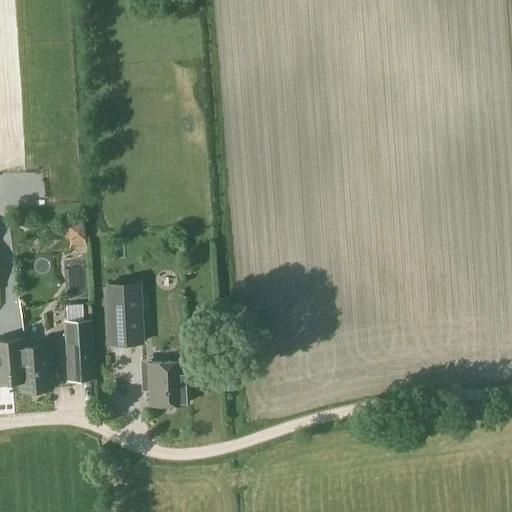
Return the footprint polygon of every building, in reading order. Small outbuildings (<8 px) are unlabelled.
[(141,278),(105,280),(108,339),(143,337),(141,278)] [(70,380),(94,379),(92,320),(67,321),(70,380)] [(52,390),(49,345),(25,347),(25,338),(0,340),(0,381),(19,380),(20,392),(52,390)] [(107,381),(135,380),(134,349),(106,350),(107,381)] [(150,403),(188,401),(186,360),(148,362),(150,403)]
